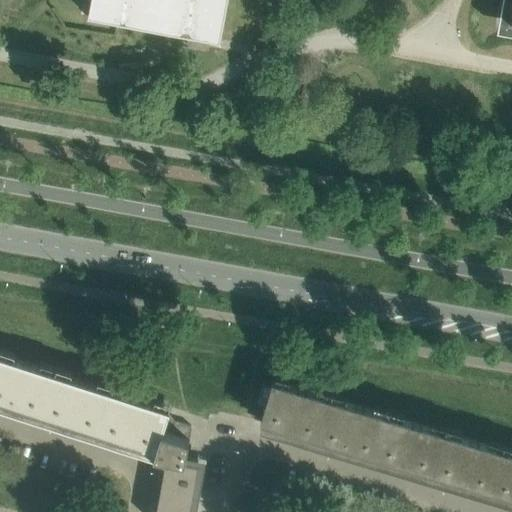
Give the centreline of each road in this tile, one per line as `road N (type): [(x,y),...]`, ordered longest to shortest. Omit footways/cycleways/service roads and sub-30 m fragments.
road 1 (secondary): [(511,278),(0,184)]
road 2 (secondary): [(0,236),(511,324)]
road 3 (unclassified): [(233,511),(241,464),(265,449),(483,511)]
road 4 (unclassified): [(0,427),(121,465),(137,479),(139,511)]
